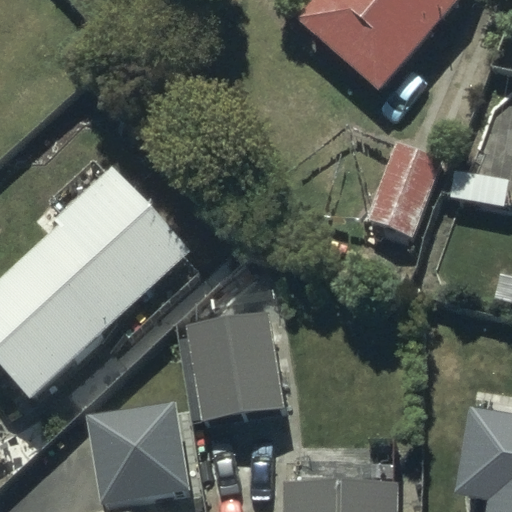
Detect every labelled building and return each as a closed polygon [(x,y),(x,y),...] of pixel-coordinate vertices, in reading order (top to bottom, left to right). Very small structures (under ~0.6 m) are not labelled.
[(379,100),(462,0),(317,0),(298,20),(379,100)] [(442,162),(401,147),(371,227),(412,242),(442,162)] [(0,285),(0,365),(35,403),(115,328),(132,346),(203,280),(98,167),(52,210),(66,224),(0,285)] [(271,323),(190,335),(203,425),(284,413),(271,323)] [(181,511),(201,508),(185,421),(96,437),(109,511),(181,511)] [(511,511),(511,439),(479,433),(464,511),(511,511)] [(291,511),(404,511),(406,490),(293,486),(291,511)]
